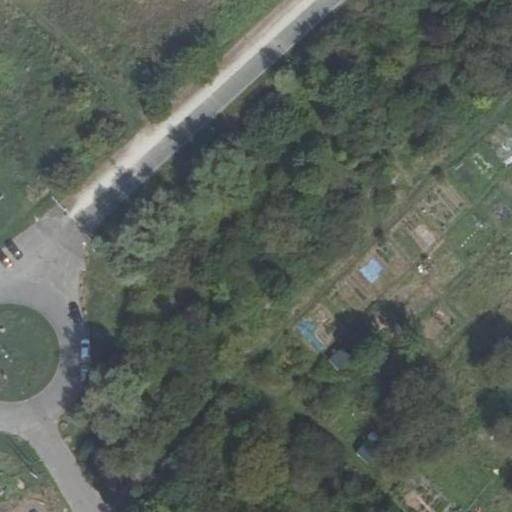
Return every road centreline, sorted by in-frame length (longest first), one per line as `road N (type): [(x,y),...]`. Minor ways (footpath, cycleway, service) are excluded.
road 1 (unclassified): [(38,286),(76,223),(306,0)]
road 2 (track): [(102,511),(244,363)]
road 3 (unclassified): [(35,421),(69,392),(78,344),(68,314),(38,286)]
